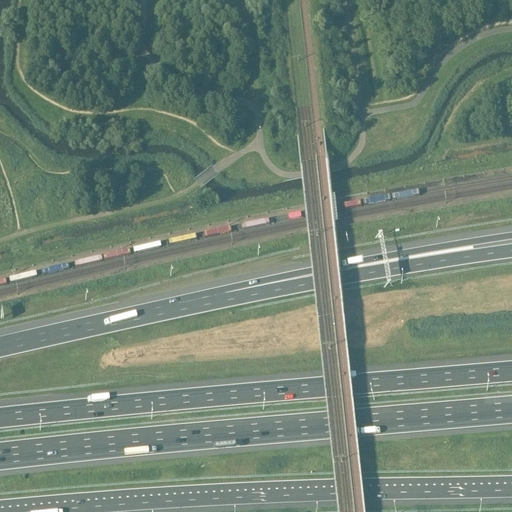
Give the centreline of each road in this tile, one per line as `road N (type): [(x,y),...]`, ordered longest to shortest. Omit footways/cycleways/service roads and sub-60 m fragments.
road 1 (motorway): [(0,458),(511,408)]
road 2 (motorway): [(511,365),(0,411)]
road 3 (motorway): [(0,511),(511,485)]
road 4 (motorway): [(511,235),(347,264),(224,297)]
road 5 (motorway): [(511,250),(224,297)]
road 6 (motorway): [(224,297),(0,347)]
road 7 (track): [(195,184),(164,200),(0,238)]
